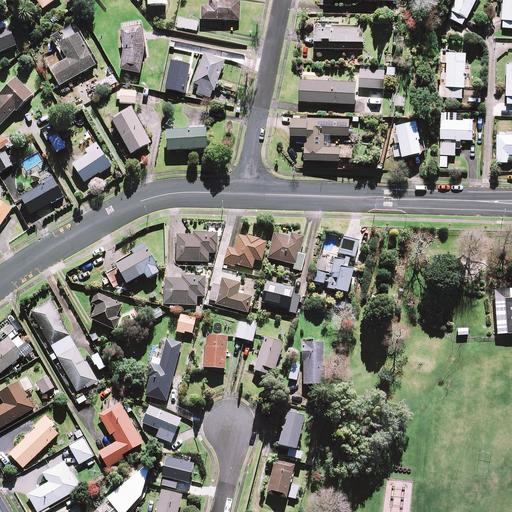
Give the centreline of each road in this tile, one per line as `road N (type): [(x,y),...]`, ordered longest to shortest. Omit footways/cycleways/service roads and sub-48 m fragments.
road 1 (residential): [(245,193),(134,203),(0,282)]
road 2 (residential): [(486,201),(245,193)]
road 3 (residential): [(283,0),(245,193)]
road 4 (residential): [(486,201),(494,45),(505,41)]
